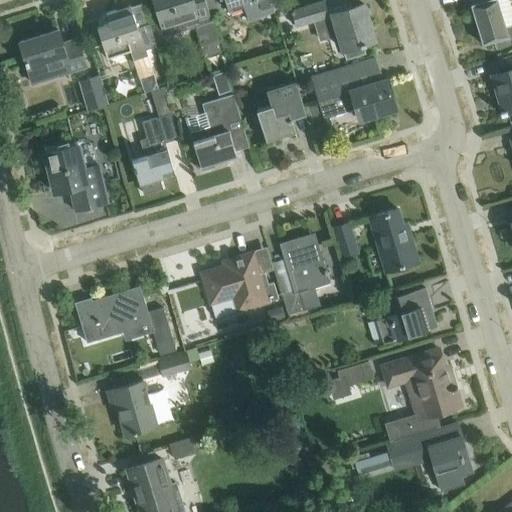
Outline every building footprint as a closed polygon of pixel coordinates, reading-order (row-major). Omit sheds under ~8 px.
[(154,0),(161,23),(150,26),(154,37),(165,34),(166,36),(212,21),(210,13),(205,0),(154,0)] [(214,0),(205,0),(210,13),(218,11),(214,0)] [(225,0),(229,11),(244,6),(248,19),(275,11),(271,0),(225,0)] [(304,6),(291,10),(296,25),(314,20),(320,39),(338,34),(343,49),(343,48),(346,59),(366,53),(363,44),(366,43),(365,42),(375,39),(370,21),(368,22),(363,5),(365,5),(364,4),(328,15),(324,0),(304,6)] [(511,0),(482,0),(470,4),(482,44),(494,40),(496,48),(511,42),(511,0)] [(154,37),(150,26),(142,3),(141,3),(148,23),(138,27),(130,5),(106,12),(110,22),(97,26),(103,44),(91,48),(95,61),(132,49),(129,39),(139,35),(141,41),(154,37)] [(214,27),(197,32),(204,56),(221,51),(214,27)] [(27,65),(30,73),(55,65),(58,74),(85,66),(77,38),(75,38),(76,39),(63,43),(58,29),(20,41),(26,60),(25,60),(26,65),(27,65)] [(511,55),(496,60),(500,72),(495,73),(502,96),(498,97),(502,110),(500,111),(501,114),(511,110),(511,55)] [(353,63),(311,76),(323,118),(356,108),(360,119),(396,108),(387,79),(360,87),(353,63)] [(99,74),(84,79),(92,108),(108,103),(99,74)] [(306,112),(300,93),(296,81),(267,90),(271,104),(257,109),(267,140),(295,132),(296,137),(297,137),(291,117),(306,112)] [(214,166),(213,162),(237,155),(227,124),(241,119),(233,92),(204,101),(207,111),(186,117),(193,139),(201,166),(202,169),(214,166)] [(317,104),(305,108),(310,123),(322,119),(317,104)] [(143,154),(131,157),(133,167),(135,171),(135,170),(139,185),(142,184),(144,193),(162,187),(160,178),(175,174),(166,142),(180,138),(174,119),(172,112),(142,122),(147,140),(150,151),(143,154)] [(84,169),(84,167),(79,144),(45,153),(45,155),(47,154),(55,189),(54,189),(54,191),(76,186),(81,206),(74,208),(74,210),(107,202),(98,165),(84,169)] [(386,270),(418,260),(412,239),(408,240),(398,208),(370,217),(386,270)] [(356,250),(354,242),(348,223),(335,227),(343,254),(356,250)] [(325,268),(321,256),(315,237),(301,241),(300,237),(281,243),(280,242),(279,243),(293,289),(282,292),(288,312),(289,312),(291,320),(319,312),(317,306),(320,305),(315,286),(329,282),(327,274),(328,274),(326,267),(325,268)] [(241,260),(202,272),(211,302),(234,296),(238,310),(268,301),(254,251),(240,255),(241,260)] [(383,342),(411,334),(430,328),(424,308),(431,306),(426,287),(407,293),(379,302),(383,316),(376,319),(383,342)] [(98,317),(81,323),(87,342),(123,331),(130,329),(133,338),(154,331),(148,311),(142,289),(117,297),(119,301),(95,308),(98,317)] [(178,350),(173,336),(161,339),(159,347),(161,355),(178,350)] [(389,439),(413,432),(432,427),(428,414),(460,405),(456,389),(458,388),(457,385),(450,387),(439,348),(419,354),(382,365),(388,385),(405,380),(415,413),(384,422),(389,439)] [(210,349),(198,352),(202,364),(213,361),(210,349)] [(163,377),(192,368),(187,351),(158,360),(163,377)] [(369,361),(344,368),(349,385),(374,378),(369,361)] [(137,382),(117,387),(123,406),(118,407),(125,433),(134,431),(156,424),(172,420),(163,390),(148,394),(144,380),(137,382)] [(351,457),(350,458),(350,459),(352,468),(356,466),(359,477),(431,455),(442,490),(444,489),(463,483),(461,475),(472,471),(461,434),(415,448),(412,436),(458,422),(457,421),(392,441),(387,442),(390,450),(370,457),(368,452),(351,457)] [(193,436),(169,443),(174,459),(198,452),(193,436)] [(169,483),(162,458),(127,469),(140,511),(185,511),(176,481),(169,483)] [(313,511),(308,490),(289,496),(293,511),(313,511)] [(511,511),(511,500),(495,511),(511,511)]
